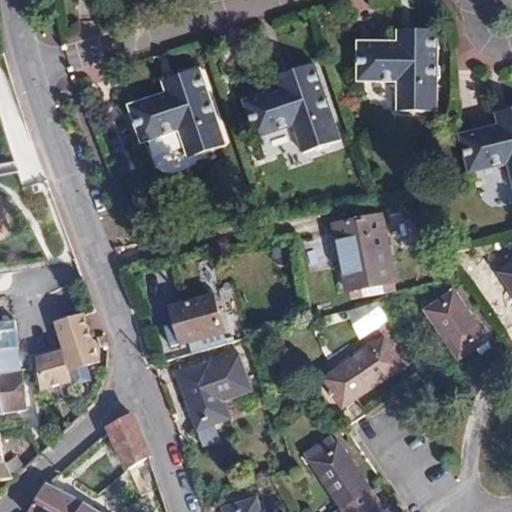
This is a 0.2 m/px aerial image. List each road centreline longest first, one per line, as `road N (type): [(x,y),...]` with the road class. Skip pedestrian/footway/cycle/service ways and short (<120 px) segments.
road 1 (residential): [(136,377),(27,67)]
road 2 (residential): [(27,67),(271,0)]
road 3 (residential): [(136,377),(4,511)]
road 4 (residential): [(461,511),(484,411),(498,382),(511,374)]
road 5 (residential): [(182,511),(136,377)]
